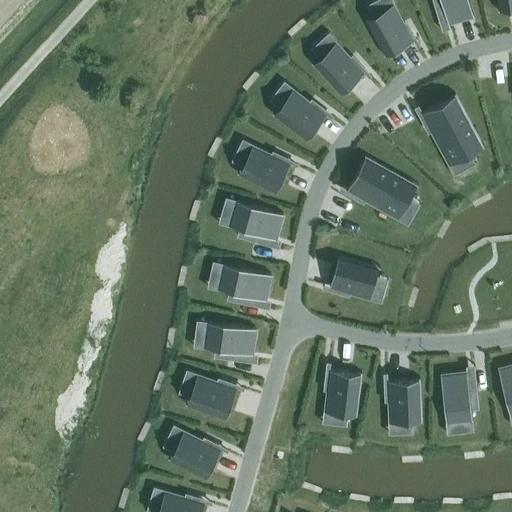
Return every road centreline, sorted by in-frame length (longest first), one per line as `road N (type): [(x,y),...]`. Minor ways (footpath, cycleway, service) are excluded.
road 1 (residential): [(511,42),(423,71),(357,124),(317,189),(288,321)]
road 2 (residential): [(288,321),(420,345),(511,337)]
road 3 (residential): [(288,321),(237,511)]
